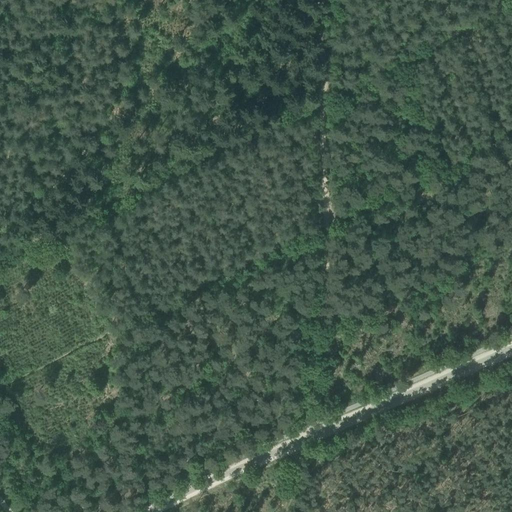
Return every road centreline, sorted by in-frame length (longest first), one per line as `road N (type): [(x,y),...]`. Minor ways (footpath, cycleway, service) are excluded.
road 1 (unclassified): [(148,511),(511,347)]
road 2 (track): [(301,429),(325,242),(324,94)]
road 3 (track): [(214,152),(0,258)]
road 4 (track): [(511,132),(325,224)]
road 5 (track): [(511,6),(324,94)]
road 6 (track): [(214,152),(205,0)]
road 7 (track): [(324,94),(214,152)]
